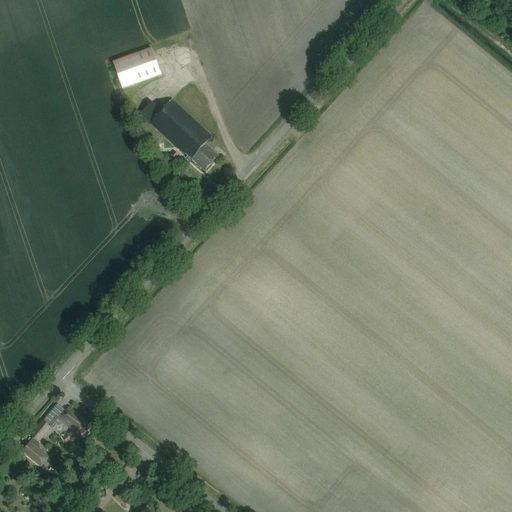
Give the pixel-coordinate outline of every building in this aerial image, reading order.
[(124,89),(162,75),(153,49),(114,62),(124,89)] [(213,138),(179,107),(172,100),(151,124),(186,156),(187,155),(205,171),(218,157),(206,145),(213,138)] [(175,152),(170,158),(173,161),(178,155),(175,152)] [(65,412),(57,405),(44,421),(44,422),(43,421),(31,436),(34,439),(23,451),(23,452),(41,467),(49,458),(39,450),(39,442),(51,428),(50,427),(59,416),(61,417),(60,419),(73,430),(70,434),(78,440),(83,434),(85,435),(91,428),(89,426),(91,424),(69,407),(65,412)] [(118,497),(128,506),(134,500),(123,491),(118,497)]
